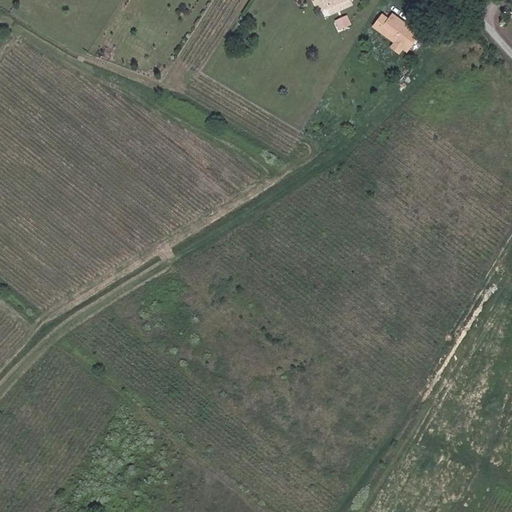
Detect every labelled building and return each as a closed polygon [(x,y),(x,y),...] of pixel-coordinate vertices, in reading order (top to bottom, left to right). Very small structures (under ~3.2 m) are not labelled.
[(335,0),(328,0),(333,9),(339,6),(335,0)] [(350,0),(339,6),(333,9),(336,14),(358,3),(356,0),(350,0)] [(425,22),(397,6),(394,11),(387,7),(380,19),(403,32),(410,37),(415,40),(425,22)] [(335,19),(339,29),(352,24),(348,14),(335,19)] [(410,37),(403,32),(399,38),(407,42),(410,37)]
